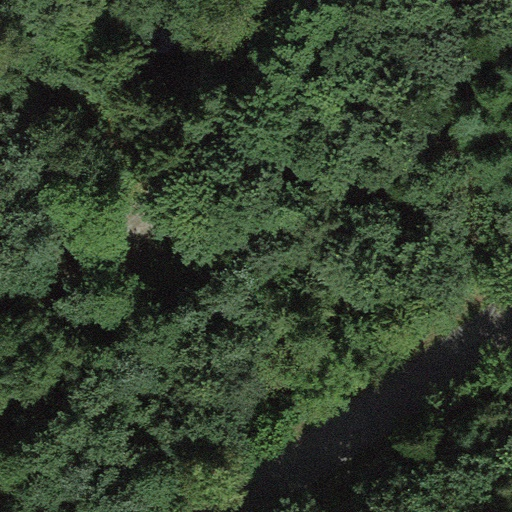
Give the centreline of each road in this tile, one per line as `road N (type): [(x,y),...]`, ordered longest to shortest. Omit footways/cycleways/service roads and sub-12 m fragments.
road 1 (track): [(274,0),(183,183),(116,265),(0,322)]
road 2 (unclassified): [(511,321),(235,511)]
